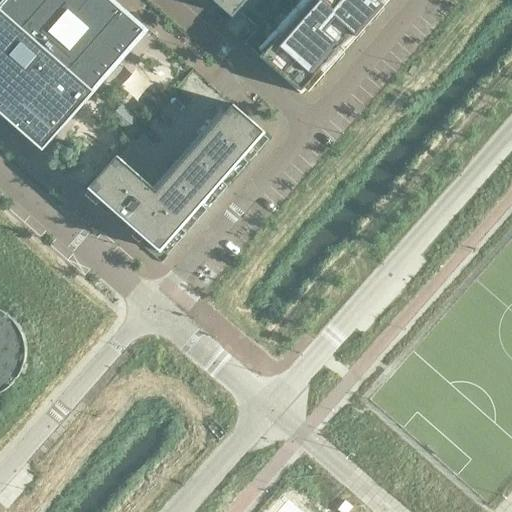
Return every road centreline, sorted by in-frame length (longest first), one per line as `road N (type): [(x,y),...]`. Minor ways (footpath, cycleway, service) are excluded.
road 1 (tertiary): [(511,137),(273,407)]
road 2 (residential): [(312,124),(151,304)]
road 3 (unknown): [(151,304),(0,481)]
road 4 (residential): [(151,304),(0,170)]
road 5 (residential): [(312,124),(166,0)]
road 6 (residential): [(421,0),(312,124)]
road 7 (residential): [(273,407),(151,304)]
road 8 (tertiary): [(273,407),(179,511)]
road 9 (tertiary): [(372,498),(273,407)]
